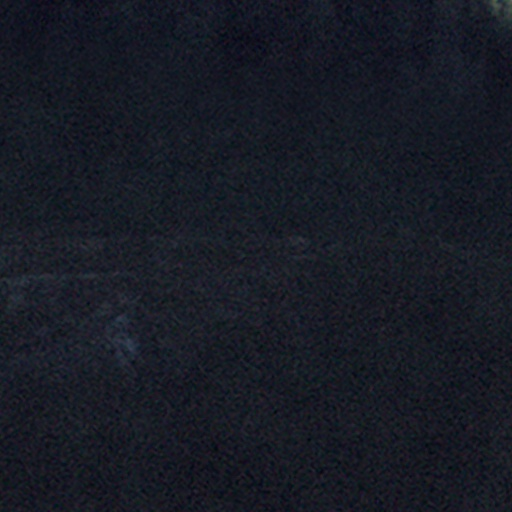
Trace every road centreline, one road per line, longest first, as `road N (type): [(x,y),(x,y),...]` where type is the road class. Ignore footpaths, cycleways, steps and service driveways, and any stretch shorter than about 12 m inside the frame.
road 1 (motorway): [(511,238),(168,133),(0,67)]
road 2 (motorway): [(0,260),(511,414)]
